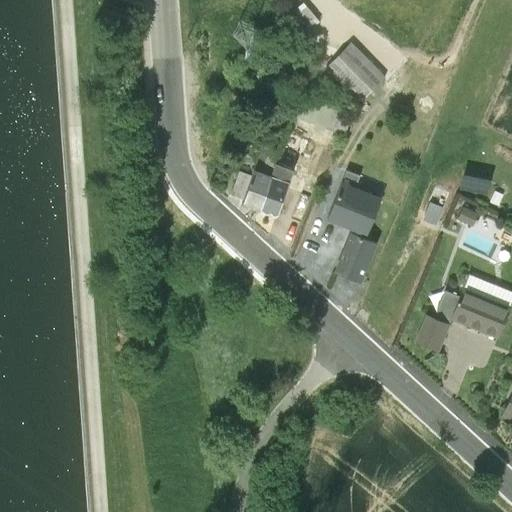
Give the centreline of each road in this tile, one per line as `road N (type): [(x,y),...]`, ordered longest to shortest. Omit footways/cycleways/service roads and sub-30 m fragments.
road 1 (residential): [(162,0),(173,148),(185,181),(342,333)]
road 2 (residential): [(342,333),(511,487)]
road 3 (unclassified): [(342,333),(272,424),(239,511)]
